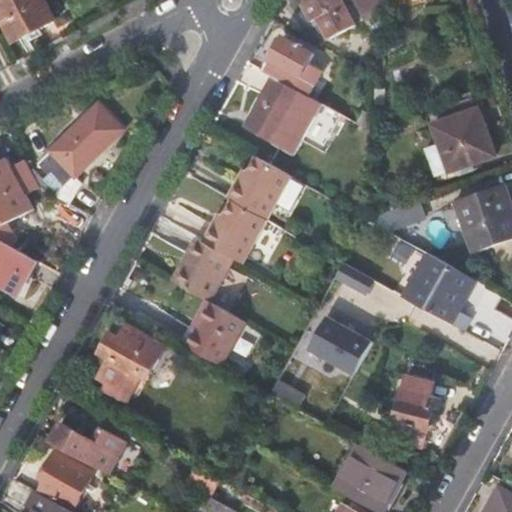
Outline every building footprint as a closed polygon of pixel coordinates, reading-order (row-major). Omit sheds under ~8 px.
[(56,21),(44,0),(1,0),(0,1),(0,16),(13,42),(56,21)] [(328,41),(354,28),(339,0),(314,0),(301,7),(310,23),(317,19),(328,41)] [(353,0),(365,22),(403,0),(353,0)] [(286,39),(266,72),(277,79),(295,89),(314,54),(286,39)] [(365,77),(376,83),(377,75),(369,70),(365,77)] [(299,112),(313,120),(316,122),(325,106),(295,89),(277,79),(249,127),(279,143),(277,147),(296,157),(307,138),(304,136),(290,128),(299,112)] [(40,189),(69,206),(85,188),(76,179),(122,131),(94,105),(48,153),(50,155),(37,168),(49,179),(40,189)] [(304,136),(313,120),(299,112),(290,128),(304,136)] [(493,158),(477,112),(430,128),(447,175),(493,158)] [(294,176),(259,157),(245,182),(241,179),(230,198),(269,220),(294,176)] [(0,283),(21,295),(40,261),(13,246),(7,223),(31,212),(24,196),(40,189),(26,164),(11,171),(6,162),(0,165),(0,283)] [(511,241),(511,216),(501,186),(451,203),(470,256),(511,241)] [(269,220),(235,201),(220,225),(216,223),(205,241),(234,257),(244,263),(269,220)] [(422,220),(417,203),(370,219),(391,231),(422,220)] [(266,263),(285,227),(270,220),(252,256),(266,263)] [(210,301),(234,257),(205,241),(198,237),(188,255),(192,257),(187,266),(183,264),(173,281),(210,301)] [(497,306),(503,295),(431,254),(407,298),(484,342),(503,309),(497,306)] [(346,262),(339,277),(371,292),(378,276),(346,262)] [(139,298),(130,312),(157,328),(165,313),(139,298)] [(205,325),(192,347),(224,366),(248,323),(210,301),(199,322),(205,325)] [(312,350),(357,375),(375,344),(331,318),(312,350)] [(154,376),(171,346),(129,321),(121,334),(117,332),(107,349),(116,354),(104,373),(112,378),(108,386),(134,401),(149,373),(154,376)] [(431,406),(437,381),(412,376),(398,440),(425,446),(435,407),(431,406)] [(307,396),(280,380),(272,393),(299,409),(307,396)] [(63,425),(53,443),(85,461),(87,462),(110,476),(129,443),(105,430),(97,444),(63,425)] [(362,445),(337,488),(380,511),(383,511),(407,471),(362,445)] [(73,509),(94,472),(58,451),(49,468),(53,471),(43,491),(73,509)] [(202,487),(216,494),(222,482),(209,474),(202,487)] [(34,511),(71,511),(39,494),(31,509),(34,511)] [(511,511),(511,502),(499,495),(489,511),(511,511)] [(236,511),(238,511),(214,497),(205,511),(236,511)]
